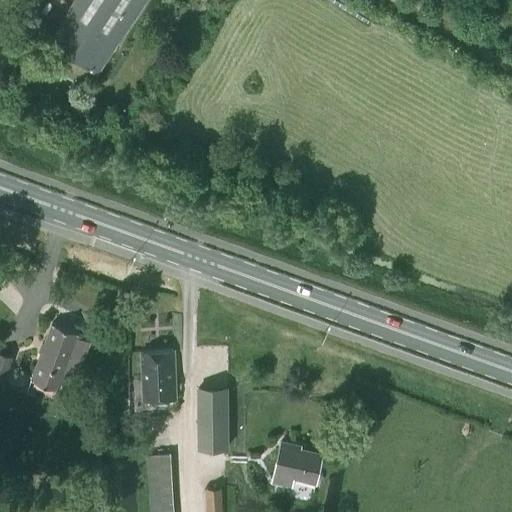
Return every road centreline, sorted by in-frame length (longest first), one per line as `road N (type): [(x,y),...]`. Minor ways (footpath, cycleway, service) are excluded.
road 1 (primary): [(0,186),(511,372)]
road 2 (track): [(442,511),(450,477),(511,416)]
